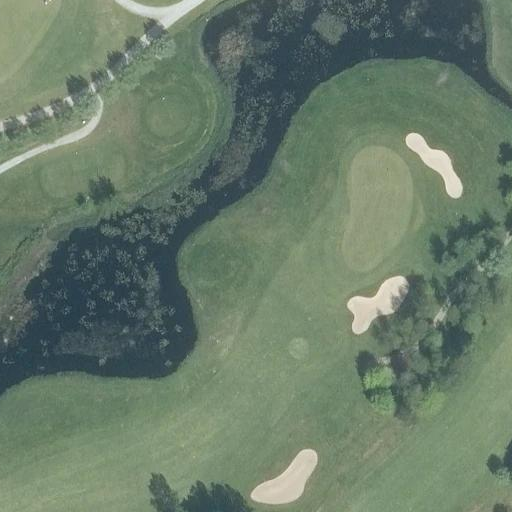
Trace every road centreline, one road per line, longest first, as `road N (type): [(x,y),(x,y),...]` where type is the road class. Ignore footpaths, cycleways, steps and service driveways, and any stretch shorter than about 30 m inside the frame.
road 1 (track): [(197,0),(88,92),(0,127)]
road 2 (track): [(511,233),(403,353),(365,364)]
road 3 (track): [(99,84),(88,129),(0,168)]
